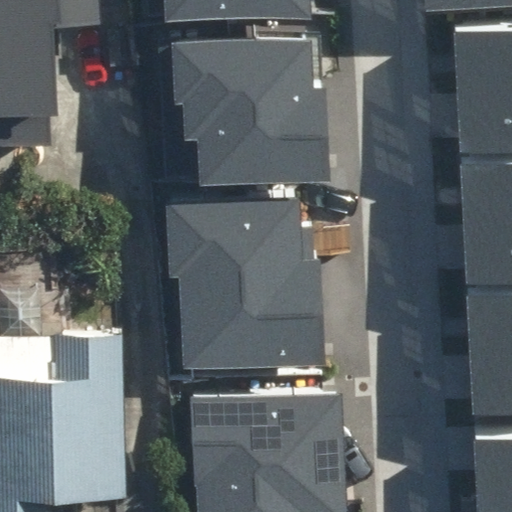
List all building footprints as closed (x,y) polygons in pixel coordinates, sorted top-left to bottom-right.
[(0,0),(0,146),(40,145),(37,26),(88,25),(87,0),(0,0)] [(291,0),(141,0),(142,9),(291,0)] [(511,16),(453,19),(458,137),(511,135),(511,16)] [(328,69),(311,70),(309,27),(156,35),(162,166),(333,158),(328,69)] [(511,147),(459,149),(464,268),(511,266),(511,147)] [(300,183),(165,190),(169,267),(178,266),(183,353),(324,345),(318,245),(303,246),(300,183)] [(511,276),(464,278),(468,397),(511,395),(511,276)] [(0,511),(36,511),(36,497),(114,496),(113,333),(0,333),(0,511)] [(342,380),(191,386),(196,511),(319,511),(347,511),(342,380)] [(511,511),(511,421),(472,423),(475,511),(511,511)]
